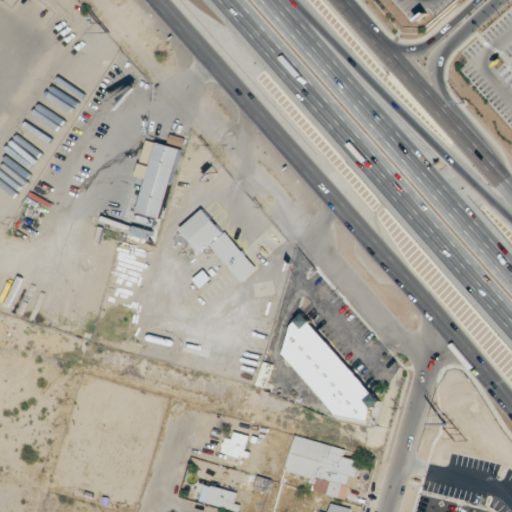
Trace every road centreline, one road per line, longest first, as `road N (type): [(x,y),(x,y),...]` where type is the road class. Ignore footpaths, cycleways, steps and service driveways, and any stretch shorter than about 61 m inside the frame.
road 1 (secondary): [(158,0),(511,403)]
road 2 (motorway): [(222,0),(511,325)]
road 3 (motorway): [(511,272),(267,0)]
road 4 (motorway): [(511,215),(296,0)]
road 5 (secondary): [(511,190),(343,0)]
road 6 (residential): [(388,511),(431,364),(451,331)]
road 7 (residential): [(201,511),(164,502),(192,405)]
